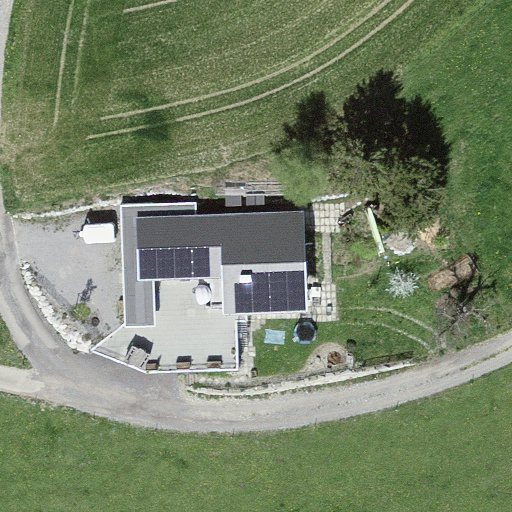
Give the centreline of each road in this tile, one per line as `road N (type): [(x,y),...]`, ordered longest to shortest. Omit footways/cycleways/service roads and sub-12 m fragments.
road 1 (track): [(511,346),(367,398),(249,416),(103,400),(0,378)]
road 2 (track): [(0,263),(26,324),(103,400)]
